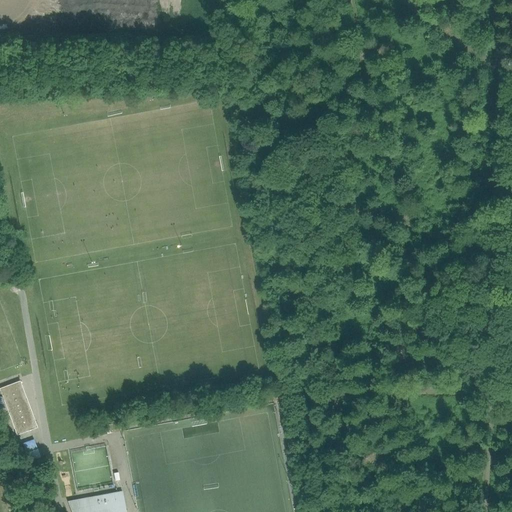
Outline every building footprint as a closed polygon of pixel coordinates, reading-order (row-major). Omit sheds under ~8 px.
[(4,402),(13,427),(17,436),(31,430),(36,428),(19,383),(0,389),(0,391),(1,394),(4,402)] [(33,440),(21,444),(23,449),(34,445),(33,440)] [(34,445),(23,449),(25,454),(36,449),(34,445)] [(22,448),(11,452),(14,459),(22,456),(25,464),(40,458),(37,450),(24,455),(22,448)] [(125,511),(122,492),(68,502),(71,511),(125,511)]
